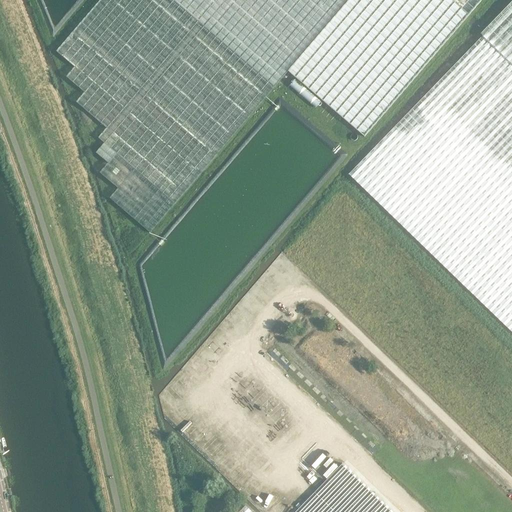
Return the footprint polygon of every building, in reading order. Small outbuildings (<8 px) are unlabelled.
[(350,0),(101,0),(57,52),(75,68),(66,77),(85,93),(76,103),(107,129),(98,139),(105,144),(96,153),(108,164),(100,174),(118,189),(110,199),(150,233),(288,72),(350,0)] [(350,0),(288,72),(364,137),(482,0),(350,0)] [(511,1),(481,34),(483,36),(349,175),(486,308),(511,333),(511,1)] [(392,511),(343,464),(296,511),(392,511)] [(231,495),(231,494),(230,493),(228,491),(227,490),(226,489),(225,488),(223,487),(222,486),(220,486),(218,485),(216,485),(215,485),(213,485),(211,485),(210,485),(208,485),(206,486),(204,487),(203,487),(201,489),(199,490),(198,491),(197,492),(196,493),(195,495),(194,496),(194,497),(193,499),(193,501),(192,501),(192,503),(192,504),(192,505),(192,507),(192,509),(192,510),(193,511),(192,511),(233,511),(234,511),(234,510),(234,509),(234,507),(234,506),(234,503),(234,502),(233,501),(233,500),(233,498),(232,497),(232,496),(231,495)]
